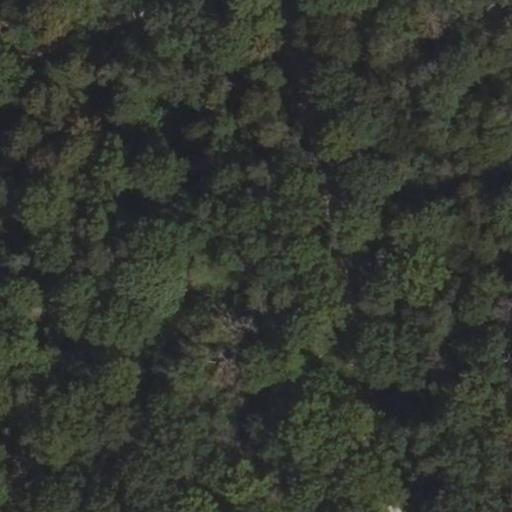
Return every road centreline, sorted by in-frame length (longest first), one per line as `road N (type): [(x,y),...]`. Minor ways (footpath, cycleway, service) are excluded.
road 1 (track): [(413,511),(297,0)]
road 2 (track): [(0,108),(300,10)]
